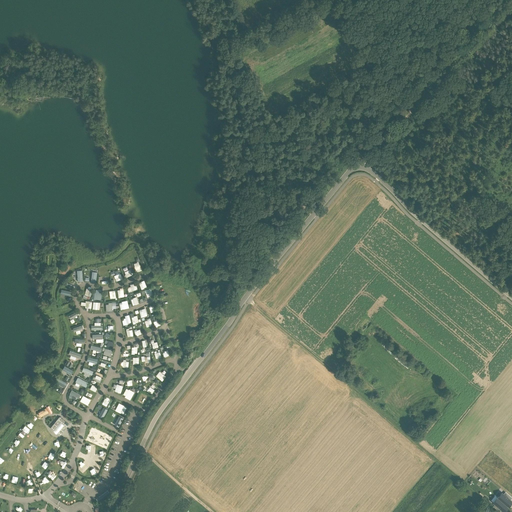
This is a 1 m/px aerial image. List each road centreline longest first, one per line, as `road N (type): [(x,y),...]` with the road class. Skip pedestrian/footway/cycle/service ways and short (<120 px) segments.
road 1 (unclassified): [(109,511),(160,411),(353,167),(376,175),(511,297)]
road 2 (track): [(245,297),(498,511)]
road 3 (track): [(416,106),(511,9)]
road 4 (track): [(151,276),(132,240),(114,257),(69,270),(55,287)]
road 5 (track): [(416,106),(347,0)]
